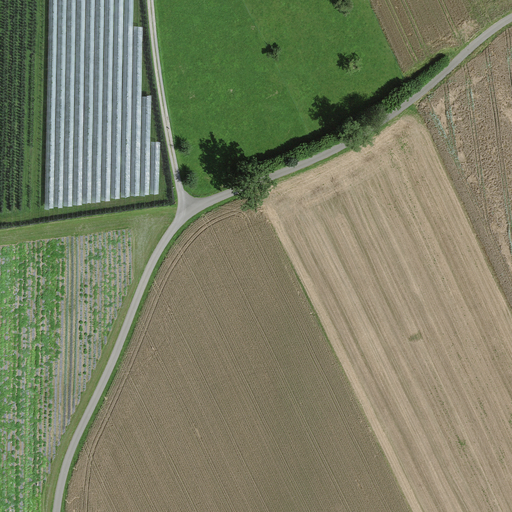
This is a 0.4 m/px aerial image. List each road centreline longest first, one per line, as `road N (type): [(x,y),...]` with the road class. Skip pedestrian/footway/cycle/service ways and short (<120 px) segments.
road 1 (track): [(511,18),(331,152),(188,213)]
road 2 (track): [(188,213),(160,248),(67,456),(55,511)]
road 3 (track): [(150,0),(188,213)]
